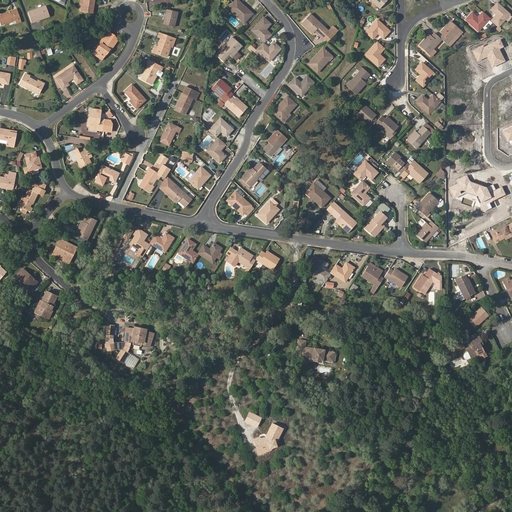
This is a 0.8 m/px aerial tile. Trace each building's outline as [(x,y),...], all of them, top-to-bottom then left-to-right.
[(83,0),(83,4),(81,4),(80,11),(91,13),(92,5),(94,6),(94,0),(83,0)] [(371,0),(380,8),(387,0),(371,0)] [(242,7),(235,1),(229,8),(244,22),(252,14),(244,6),(242,7)] [(491,9),(496,15),(491,20),(499,26),(510,14),(497,3),(491,9)] [(49,16),(46,6),(29,12),(32,22),(49,16)] [(0,14),(0,22),(1,25),(13,21),(20,18),(17,9),(0,14)] [(174,27),(178,12),(166,9),(166,13),(168,13),(166,21),(164,20),(163,24),(174,27)] [(489,19),(490,18),(483,12),(477,18),(472,13),(466,20),(478,31),(482,27),(485,29),(486,29),(492,22),(489,19)] [(327,31),(328,31),(310,14),(301,23),(313,33),(315,31),(318,28),(321,31),(318,34),(321,37),(322,37),(327,31)] [(263,17),(252,30),(265,41),(271,34),(266,29),(270,24),(263,17)] [(390,31),(377,19),(366,32),(373,39),(378,33),(384,38),(390,31)] [(440,32),(443,34),(440,38),(442,39),(450,47),(453,44),(453,43),(463,32),(451,21),(440,32)] [(327,31),(322,37),(327,42),(331,37),(333,36),(327,31)] [(114,37),(109,33),(106,38),(111,41),(114,37)] [(442,39),(440,38),(435,33),(432,36),(430,34),(419,45),(428,54),(434,48),(442,39)] [(160,38),(158,46),(155,46),(153,52),(167,57),(169,50),(168,49),(169,47),(171,41),(174,43),(176,39),(163,34),(163,35),(162,38),(161,37),(160,38)] [(111,41),(106,38),(105,37),(101,41),(102,43),(96,51),(95,51),(92,54),(102,61),(104,58),(104,57),(110,48),(112,49),(117,41),(114,37),(111,41)] [(242,46),(233,38),(216,55),(223,62),(230,55),(232,57),(232,56),(236,60),(240,55),(237,52),(242,46)] [(501,38),(484,46),(484,44),(473,49),(474,51),(477,58),(479,61),(488,56),(493,66),(506,60),(500,48),(504,46),(501,38)] [(274,42),(268,48),(263,43),(257,50),(255,52),(257,54),(259,52),(269,61),(281,49),(274,42)] [(379,54),(384,49),(377,43),(366,54),(378,66),(385,59),(379,54)] [(437,51),(434,48),(428,54),(432,57),(437,51)] [(308,64),(318,73),(332,57),(325,50),(318,57),(317,55),(308,64)] [(159,70),(161,66),(150,61),(144,72),(146,73),(143,80),(152,84),(157,74),(156,73),(158,69),(159,70)] [(415,69),(421,74),(416,80),(423,86),(434,74),(422,62),(415,69)] [(83,80),(73,66),(56,78),(63,88),(67,86),(65,83),(67,82),(73,78),(77,83),(79,83),(83,80)] [(363,68),(346,86),(356,95),(366,83),(364,81),(361,78),(364,75),(367,78),(370,74),(363,68)] [(0,82),(8,84),(9,74),(0,72),(0,82)] [(29,77),(30,75),(26,73),(20,83),(24,85),(24,86),(34,91),(35,89),(40,92),(45,83),(38,80),(37,81),(29,77)] [(295,78),(289,84),(302,96),(314,83),(307,76),(301,83),(295,78)] [(223,98),(221,100),(224,104),(232,95),(229,92),(231,90),(220,79),(212,88),(223,98)] [(185,90),(184,90),(176,106),(178,107),(176,111),(185,115),(194,95),(197,96),(200,90),(187,83),(185,88),(186,88),(185,90)] [(146,99),(132,84),(124,90),(132,99),(130,100),(137,107),(146,99)] [(247,108),(232,95),(224,104),(238,117),(247,108)] [(429,114),(440,102),(433,95),(428,101),(422,96),(416,102),(429,114)] [(280,107),(274,113),(281,121),(288,114),(296,104),(287,96),(278,105),(280,107)] [(356,114),(370,128),(375,123),(377,120),(374,118),(376,115),(364,105),(356,114)] [(100,118),(101,110),(91,109),(90,116),(91,116),(89,126),(98,127),(98,130),(111,132),(112,124),(111,120),(100,118)] [(281,121),(285,124),(292,118),(288,114),(281,121)] [(89,126),(91,116),(90,116),(88,128),(98,130),(98,127),(89,126)] [(386,117),(384,119),(381,116),(377,120),(375,123),(385,132),(384,134),(386,135),(386,136),(389,139),(391,137),(390,136),(394,131),(398,127),(386,117)] [(220,118),(210,129),(209,130),(216,137),(221,132),(226,136),(233,129),(220,118)] [(435,130),(427,122),(423,127),(430,133),(431,135),(435,130)] [(175,132),(178,127),(169,123),(160,141),(169,145),(175,132)] [(421,136),(417,133),(415,131),(407,140),(416,149),(430,133),(423,127),(420,130),(423,133),(421,136)] [(0,128),(0,139),(7,140),(7,142),(14,143),(16,133),(10,132),(10,130),(0,128)] [(263,149),(270,156),(273,153),(279,147),(287,138),(278,130),(267,141),(270,143),(273,146),(270,150),(266,146),(263,149)] [(220,151),(225,145),(218,139),(207,151),(219,162),(225,156),(220,151)] [(273,153),(276,156),(283,150),(279,147),(273,153)] [(80,153),(78,148),(69,152),(74,162),(77,161),(81,168),(91,163),(88,158),(87,156),(90,154),(87,148),(84,149),(85,150),(80,153)] [(25,154),(28,167),(24,168),(26,175),(30,174),(29,170),(34,169),(38,168),(41,167),(38,155),(36,155),(35,152),(25,154)] [(398,172),(400,169),(403,172),(409,165),(395,152),(386,161),(398,172)] [(128,164),(131,157),(125,154),(122,161),(128,164)] [(157,173),(149,167),(146,172),(149,173),(143,181),(145,182),(142,187),(150,192),(154,186),(152,185),(156,178),(158,179),(161,175),(165,178),(170,170),(163,165),(167,159),(162,155),(157,162),(162,165),(157,173)] [(429,174),(413,160),(409,165),(403,172),(400,175),(404,179),(409,174),(420,184),(429,174)] [(377,173),(365,161),(353,173),(354,174),(361,180),(366,175),(371,180),(377,173)] [(258,178),(264,171),(266,169),(259,162),(257,165),(260,169),(257,172),(253,169),(252,167),(241,178),(242,179),(250,187),(258,178)] [(115,182),(119,173),(102,165),(95,182),(102,185),(105,178),(115,182)] [(198,189),(210,176),(201,167),(189,180),(198,189)] [(445,179),(445,171),(441,168),(435,175),(440,179),(445,179)] [(320,172),(317,170),(308,179),(311,182),(320,172)] [(0,186),(6,188),(6,186),(13,187),(13,183),(14,178),(15,172),(9,171),(9,174),(6,173),(5,177),(0,176),(0,186)] [(258,178),(261,181),(268,174),(264,171),(258,178)] [(459,183),(451,187),(455,198),(467,192),(476,195),(484,210),(492,207),(490,202),(506,193),(502,186),(496,189),(493,184),(487,186),(470,180),(468,175),(458,180),(459,183)] [(191,200),(169,179),(161,189),(176,203),(178,200),(181,197),(184,200),(181,203),(185,207),(191,200)] [(248,189),(250,187),(242,179),(240,181),(248,189)] [(322,192),(326,188),(317,180),(307,191),(313,197),(312,198),(321,207),(330,198),(322,192)] [(364,193),(370,188),(362,181),(361,182),(359,185),(351,194),(363,205),(370,198),(364,193)] [(25,197),(23,197),(19,205),(23,207),(24,208),(28,210),(30,211),(32,207),(30,206),(31,204),(32,202),(33,202),(37,193),(41,195),(44,190),(38,187),(34,188),(33,191),(29,189),(25,197)] [(233,206),(243,215),(245,212),(251,206),(235,191),(228,199),(234,205),(233,206)] [(419,205),(421,207),(418,210),(425,216),(435,206),(438,208),(441,208),(443,205),(443,202),(440,200),(438,202),(429,194),(419,205)] [(269,201),(257,215),(266,223),(278,210),(269,201)] [(378,207),(386,214),(391,208),(383,201),(378,207)] [(348,232),(356,223),(333,202),(327,209),(334,216),(337,212),(341,215),(337,219),(335,221),(348,232)] [(248,215),(254,209),(251,206),(245,212),(248,215)] [(381,211),(364,229),(373,237),(384,225),(382,224),(379,221),(381,218),(385,221),(388,217),(381,211)] [(360,220),(363,222),(368,217),(365,214),(360,220)] [(79,232),(79,233),(77,236),(87,240),(96,220),(87,215),(84,222),(79,232)] [(425,243),(438,228),(431,222),(428,225),(426,223),(415,235),(425,243)] [(495,230),(495,231),(491,233),(493,237),(498,235),(500,240),(505,237),(510,235),(511,236),(511,235),(511,222),(501,228),(501,227),(495,230)] [(124,238),(126,240),(131,233),(135,227),(131,224),(124,238)] [(149,245),(143,241),(147,234),(135,227),(131,233),(135,236),(131,244),(141,251),(139,254),(143,256),(149,245)] [(469,236),(471,242),(477,239),(479,245),(483,243),(479,232),(469,236)] [(161,237),(160,238),(155,235),(151,243),(165,252),(173,238),(166,233),(163,238),(161,237)] [(70,260),(76,247),(60,239),(58,243),(60,244),(56,254),(70,260)] [(187,239),(178,253),(193,262),(197,255),(191,251),(195,245),(187,239)] [(69,263),(70,260),(56,254),(60,244),(58,243),(52,254),(69,263)] [(209,250),(203,246),(198,253),(212,262),(214,259),(219,253),(221,248),(214,243),(209,250)] [(231,246),(227,252),(231,255),(234,256),(238,251),(231,246)] [(248,266),(246,269),(248,271),(255,260),(252,257),(253,255),(241,246),(238,251),(234,256),(231,255),(227,260),(235,265),(238,260),(248,266)] [(265,253),(262,250),(256,258),(273,270),(280,259),(267,250),(265,253)] [(315,265),(310,273),(324,282),(329,274),(323,270),(327,264),(315,256),(311,262),(315,265)] [(342,269),(335,265),(330,273),(345,282),(347,278),(351,273),(354,268),(346,262),(342,269)] [(382,272),(370,263),(368,266),(380,274),(382,272)] [(374,285),(369,293),(373,293),(383,279),(379,277),(380,274),(368,266),(361,276),(374,285)] [(37,281),(23,269),(15,277),(29,290),(37,281)] [(393,271),(389,269),(384,277),(400,288),(407,277),(394,269),(393,271)] [(425,276),(422,274),(414,287),(424,294),(437,273),(430,269),(427,272),(431,275),(428,278),(425,276)] [(465,275),(456,279),(465,298),(474,294),(471,288),(473,287),(469,279),(467,279),(465,275)] [(37,304),(40,306),(37,313),(46,317),(52,306),(56,296),(46,291),(41,301),(39,300),(37,304)] [(24,299),(19,305),(22,308),(27,302),(24,299)] [(488,315),(481,307),(475,311),(467,319),(475,327),(488,315)] [(474,310),(466,317),(467,319),(475,311),(474,310)] [(135,330),(126,329),(124,343),(130,343),(133,343),(133,346),(141,348),(142,345),(150,348),(154,335),(146,332),(145,333),(144,333),(142,332),(139,331),(136,331),(135,332),(135,330)] [(114,331),(107,330),(105,345),(113,345),(114,331)] [(482,343),(479,336),(469,341),(473,349),(465,353),(463,356),(464,358),(468,359),(480,353),(485,351),(481,344),(482,343)] [(305,346),(306,340),(298,339),(297,348),(302,349),(313,352),(312,357),(314,358),(322,359),(333,361),(333,360),(335,360),(336,357),(334,357),(334,354),(335,352),(325,350),(326,349),(314,347),(314,348),(305,346)] [(463,347),(460,340),(450,344),(453,351),(463,347)] [(123,350),(117,359),(124,363),(130,354),(128,353),(123,350)] [(261,417),(250,412),(246,420),(257,426),(261,417)] [(260,438),(259,437),(254,438),(259,453),(271,450),(272,447),(271,444),(276,442),(283,428),(273,423),(267,436),(265,440),(260,438)]
